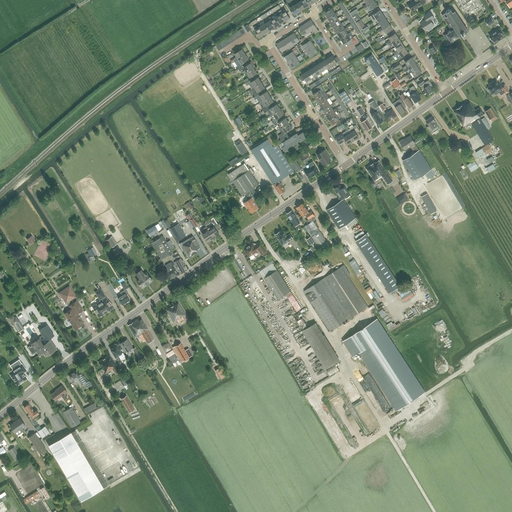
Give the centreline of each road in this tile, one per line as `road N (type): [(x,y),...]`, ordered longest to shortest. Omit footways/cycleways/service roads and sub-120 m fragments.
road 1 (tertiary): [(0,416),(345,164)]
road 2 (tertiary): [(345,164),(445,91)]
